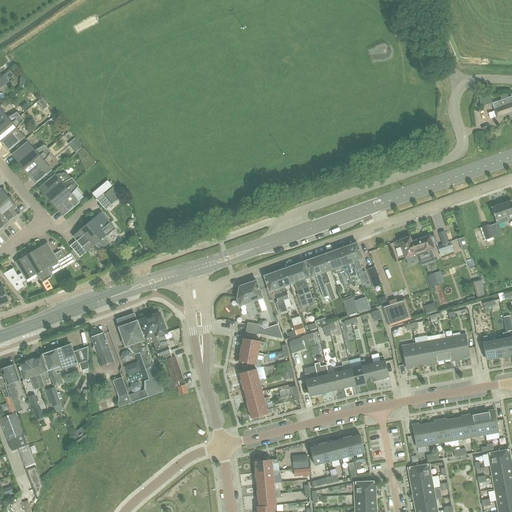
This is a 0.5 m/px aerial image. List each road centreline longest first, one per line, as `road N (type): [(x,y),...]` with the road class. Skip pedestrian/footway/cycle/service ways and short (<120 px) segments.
road 1 (residential): [(460,88),(455,155),(284,216)]
road 2 (tertiary): [(0,336),(189,270)]
road 3 (residential): [(386,223),(233,278)]
road 4 (residential): [(380,407),(224,445)]
road 5 (residential): [(224,445),(205,385),(194,300)]
road 6 (tertiary): [(379,201),(511,154)]
road 7 (residential): [(511,382),(380,407)]
road 8 (residential): [(511,178),(386,223)]
road 9 (residential): [(125,511),(184,460),(224,445)]
